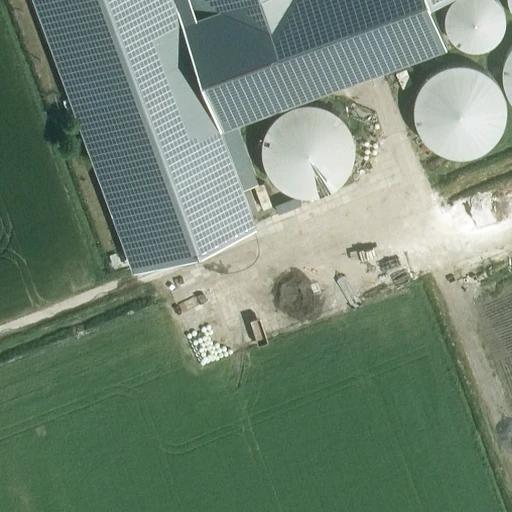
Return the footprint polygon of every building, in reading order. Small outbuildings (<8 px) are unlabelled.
[(254,223),(252,216),(243,192),(218,126),(171,0),(32,0),(77,121),(131,268),(143,264),(169,254),(254,223)] [(240,0),(195,17),(188,0),(171,0),(218,126),(445,43),(429,0),(240,0)] [(240,0),(188,0),(195,17),(240,0)] [(487,47),(498,39),(504,27),(505,13),(499,1),(498,0),(450,0),(445,12),(444,26),(450,38),(461,47),(474,50),(487,47)] [(509,98),(511,101),(511,44),(507,51),(502,67),(502,83),(509,98)] [(464,155),(478,151),(489,144),(499,134),(504,121),(506,107),(504,94),(497,81),(487,71),(475,65),(462,62),(448,64),(435,69),(425,78),(417,89),(413,103),(414,117),(418,130),(426,141),(437,149),(450,154),(464,155)] [(262,145),(265,165),(277,182),(294,193),(315,194),(334,187),(348,172),(354,152),(351,132),(340,115),(322,105),(302,103),(282,110),(268,125),(262,145)]
